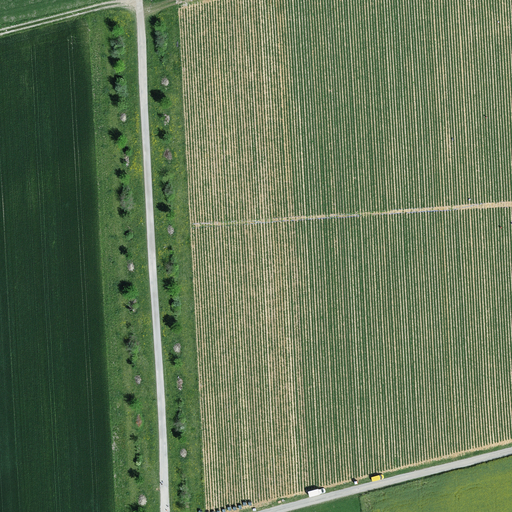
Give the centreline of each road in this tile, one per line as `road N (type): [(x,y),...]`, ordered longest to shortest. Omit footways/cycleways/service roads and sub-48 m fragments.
road 1 (track): [(134,0),(170,511)]
road 2 (track): [(254,511),(511,447)]
road 3 (track): [(0,35),(134,1)]
